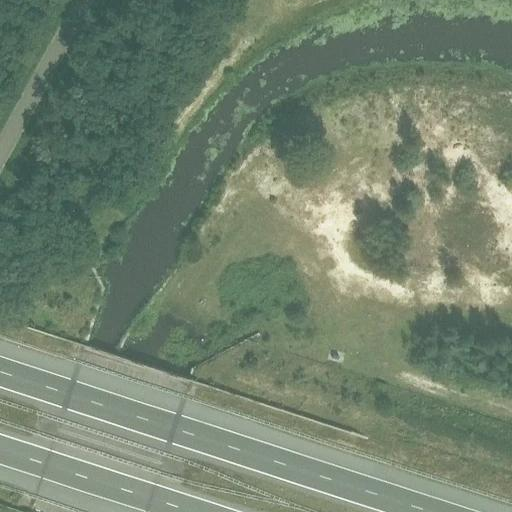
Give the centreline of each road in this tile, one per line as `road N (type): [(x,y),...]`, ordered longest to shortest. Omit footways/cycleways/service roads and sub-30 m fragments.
road 1 (motorway): [(431,511),(0,371)]
road 2 (motorway): [(0,449),(191,511)]
road 3 (unclassified): [(0,151),(83,0)]
road 4 (track): [(388,372),(511,411)]
